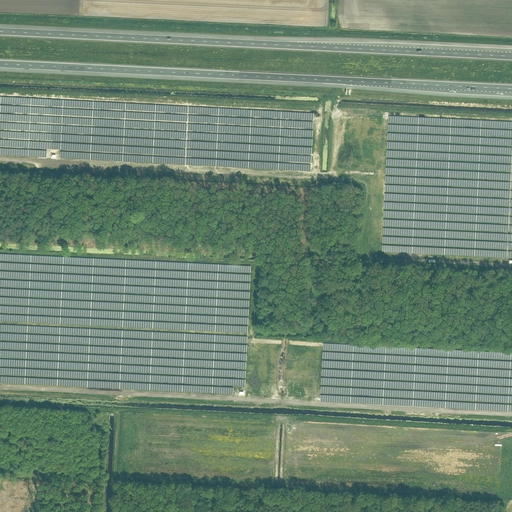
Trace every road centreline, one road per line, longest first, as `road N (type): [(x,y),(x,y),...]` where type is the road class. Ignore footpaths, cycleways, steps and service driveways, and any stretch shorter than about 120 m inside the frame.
road 1 (motorway): [(0,64),(511,89)]
road 2 (motorway): [(511,56),(0,31)]
road 3 (track): [(112,511),(118,411),(0,405)]
